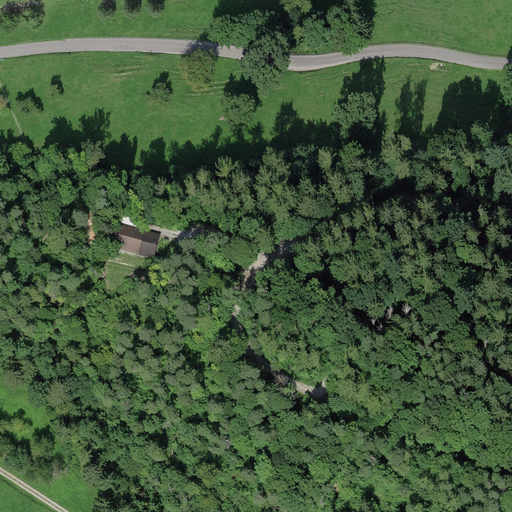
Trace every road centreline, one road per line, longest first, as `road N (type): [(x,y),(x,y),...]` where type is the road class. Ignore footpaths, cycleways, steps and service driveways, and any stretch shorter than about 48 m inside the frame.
road 1 (tertiary): [(511,67),(422,52),(289,65),(121,46),(0,54)]
road 2 (track): [(28,154),(23,215),(30,246),(39,248),(73,212),(169,234),(282,235),(298,248)]
road 3 (track): [(298,248),(260,264),(240,294),(238,337),(289,384),(328,402),(341,378)]
road 4 (track): [(511,210),(486,216),(424,200),(398,203),(298,248)]
